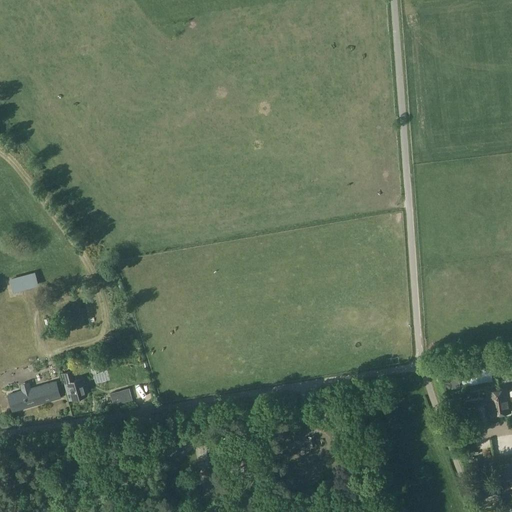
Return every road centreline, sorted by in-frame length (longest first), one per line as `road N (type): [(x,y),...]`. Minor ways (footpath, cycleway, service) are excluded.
road 1 (unclassified): [(0,438),(421,370)]
road 2 (unclassified): [(421,370),(393,0)]
road 3 (unknown): [(0,157),(102,288),(102,319),(93,332),(51,348)]
road 4 (unclassified): [(472,511),(421,370)]
